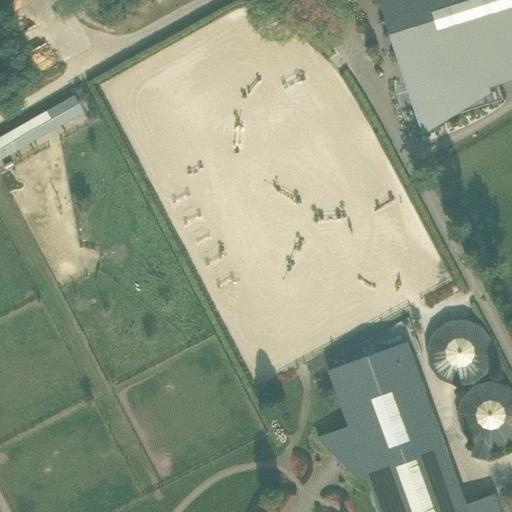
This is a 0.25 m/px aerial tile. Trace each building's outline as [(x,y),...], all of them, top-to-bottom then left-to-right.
[(511,0),(382,0),(400,58),(414,54),(417,66),(414,68),(410,71),(408,75),(408,79),(408,84),(422,128),(487,89),(485,83),(511,74),(511,0)] [(75,96),(0,132),(0,155),(84,115),(75,96)] [(478,389),(498,333),(443,313),(423,369),(478,389)] [(468,503),(434,410),(409,342),(329,372),(350,428),(321,439),(362,477),(368,475),(381,511),(504,511),(497,491),(468,503)] [(455,393),(475,457),(490,453),(488,446),(511,438),(511,377),(511,376),(455,393)]
